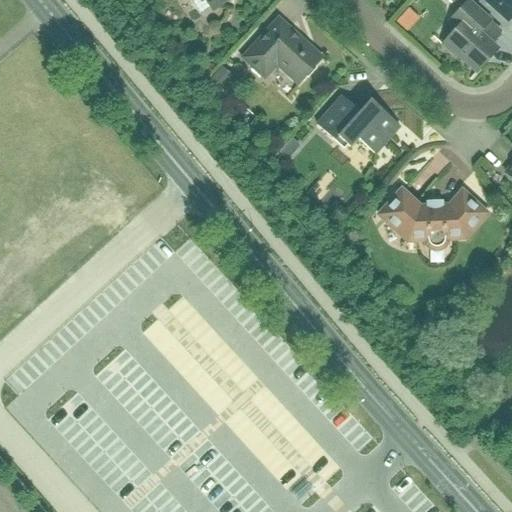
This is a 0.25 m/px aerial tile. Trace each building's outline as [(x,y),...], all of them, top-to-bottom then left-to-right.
[(202,0),(211,13),(227,2),(225,0),(202,0)] [(511,0),(480,0),(507,24),(511,18),(511,0)] [(476,74),(497,50),(479,34),(490,22),(467,2),(449,22),(457,29),(442,46),(457,60),(458,58),(476,74)] [(297,86),(322,59),(278,19),(241,60),(264,80),(276,67),(297,86)] [(357,115),(352,111),(354,109),(342,98),(316,127),(334,143),(337,139),(349,149),(357,140),(374,155),(399,128),(369,101),(357,115)] [(419,210),(401,193),(380,216),(407,241),(426,240),(427,244),(430,247),(434,249),(438,249),(442,247),(444,243),(445,239),(463,238),(485,215),(462,194),(449,208),(419,210)] [(186,287),(134,334),(297,511),(349,465),(186,287)] [(284,511),(128,340),(87,377),(210,511),(284,511)] [(197,511),(80,383),(39,420),(123,511),(197,511)]
